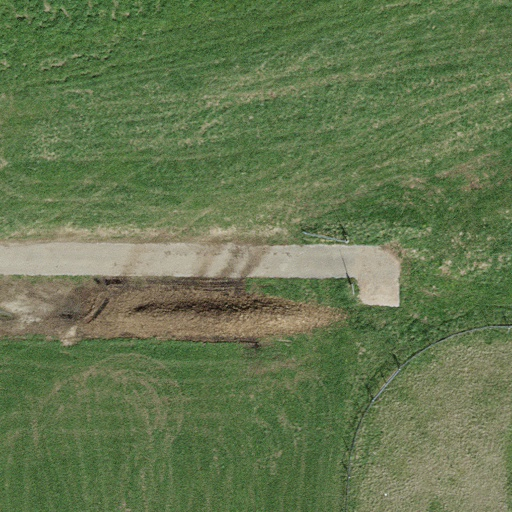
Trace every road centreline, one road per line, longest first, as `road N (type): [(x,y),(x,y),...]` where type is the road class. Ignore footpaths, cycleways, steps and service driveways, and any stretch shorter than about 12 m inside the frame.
road 1 (motorway): [(511,509),(0,472)]
road 2 (track): [(511,279),(0,261)]
